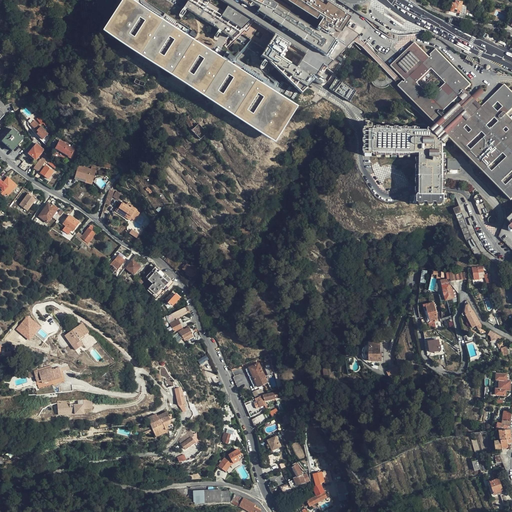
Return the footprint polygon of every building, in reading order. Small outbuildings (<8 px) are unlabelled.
[(127,0),(108,30),(271,135),(293,102),(276,91),(279,86),(239,60),(235,58),(222,50),(219,54),(195,39),(199,33),(167,12),(163,18),(146,7),(135,0),(127,0)] [(240,31),(224,21),(193,0),(189,0),(185,8),(188,10),(218,29),(219,30),(222,32),(233,39),(240,31)] [(193,0),(224,21),(240,31),(244,34),(252,39),(271,52),(315,81),(322,85),(323,86),(324,86),(324,85),(325,84),(325,83),(324,82),(319,78),(327,69),(334,74),(344,59),(339,56),(354,43),(356,46),(359,42),(360,39),(359,37),(360,35),(346,26),(351,19),(320,0),(193,0)] [(451,11),(460,13),(465,14),(467,6),(463,5),(462,7),(461,7),(462,3),(453,1),(451,11)] [(231,47),(244,34),(240,31),(233,39),(228,45),(231,47)] [(359,42),(356,46),(361,51),(363,48),(395,81),(399,77),(360,39),(359,42)] [(481,106),(476,101),(472,97),(466,90),(470,85),(435,50),(429,55),(430,56),(428,58),(413,43),(390,66),(405,81),(403,84),(402,83),(398,87),(410,99),(436,126),(429,133),(428,132),(373,132),(373,131),(373,130),(364,130),(364,158),(373,158),(373,156),(375,156),(376,155),(420,155),(420,191),(420,200),(419,200),(419,208),(442,208),(442,199),(442,190),(441,145),(440,143),(447,136),(511,200),(511,199),(511,214),(507,219),(511,224),(511,123),(505,116),(511,108),(511,92),(504,85),(482,107),(481,106)] [(302,95),(315,81),(271,52),(265,60),(269,63),(302,95)] [(265,69),(269,63),(265,60),(261,66),(265,69)] [(355,92),(335,80),(328,91),(349,103),(355,92)] [(472,97),(476,101),(484,94),(479,89),(472,97)] [(196,126),(189,116),(186,118),(184,119),(191,130),(200,140),(207,134),(208,135),(210,133),(205,127),(203,128),(199,124),(196,126)] [(30,123),(37,129),(39,131),(38,132),(37,134),(43,139),(49,131),(34,119),(30,123)] [(14,147),(20,140),(21,141),(23,139),(12,129),(2,142),(13,151),(15,148),(14,147)] [(71,158),(75,150),(59,142),(55,150),(71,158)] [(43,152),(44,151),(36,145),(32,150),(28,155),(36,161),(41,154),(43,152)] [(43,165),(44,164),(40,161),(40,160),(34,169),(39,172),(43,165)] [(56,168),(57,166),(50,160),(48,163),(55,168),(56,168)] [(459,177),(459,163),(446,163),(446,177),(459,177)] [(90,169),(78,166),(75,177),(81,179),(84,179),(90,169)] [(48,179),(53,172),(45,167),(41,174),(48,179)] [(92,182),(93,181),(95,171),(90,169),(84,179),(86,179),(86,180),(92,182)] [(17,185),(11,180),(6,185),(4,184),(0,181),(0,187),(2,189),(0,190),(0,191),(5,196),(7,193),(9,195),(17,185)] [(37,200),(35,199),(30,195),(29,195),(21,206),(28,211),(37,200)] [(122,203),(118,209),(123,212),(121,215),(131,221),(132,218),(136,220),(141,212),(132,206),(131,208),(122,203)] [(49,205),(48,206),(41,217),(49,223),(53,217),(58,211),(49,205)] [(80,223),(70,216),(63,224),(74,232),(80,223)] [(91,226),(83,237),(81,239),(90,246),(91,244),(89,242),(96,233),(92,231),(94,228),(91,226)] [(132,229),(129,233),(137,237),(140,233),(132,229)] [(112,265),(113,267),(117,270),(119,271),(126,262),(119,256),(112,265)] [(141,268),(134,261),(127,269),(135,275),(141,268)] [(198,271),(190,263),(184,270),(192,277),(198,271)] [(484,271),(483,265),(480,266),(472,268),(474,278),(479,277),(478,272),(484,271)] [(157,299),(162,294),(164,291),(166,292),(173,283),(156,268),(146,278),(155,286),(154,287),(153,286),(148,291),(157,299)] [(458,273),(459,280),(467,279),(466,272),(458,273)] [(445,300),(458,297),(457,291),(454,288),(452,282),(446,284),(445,280),(439,282),(439,284),(442,297),(444,296),(445,300)] [(173,306),(180,298),(173,292),(166,300),(173,306)] [(437,315),(434,303),(429,305),(429,306),(425,307),(427,312),(425,312),(426,318),(429,317),(430,322),(438,320),(436,315),(437,315)] [(472,310),(468,305),(466,306),(466,313),(465,314),(472,327),(477,325),(479,323),(473,310),(472,310)] [(187,313),(189,311),(188,307),(167,317),(171,325),(173,324),(172,323),(175,322),(174,319),(187,313)] [(44,337),(60,327),(52,314),(41,321),(45,327),(40,330),(44,337)] [(27,315),(16,329),(30,341),(42,327),(27,315)] [(171,325),(175,333),(183,329),(179,321),(173,324),(171,325)] [(502,329),(511,334),(511,330),(508,324),(502,329)] [(81,326),(73,332),(75,334),(72,336),(71,334),(65,339),(73,350),(81,344),(79,341),(88,334),(81,326)] [(192,335),(189,327),(178,332),(184,338),(192,335)] [(427,356),(430,356),(430,353),(434,352),(435,354),(440,353),(438,341),(428,342),(428,340),(424,340),(427,356)] [(81,344),(73,350),(76,353),(84,346),(81,344)] [(380,347),(376,347),(373,347),(369,347),(368,361),(381,362),(381,357),(380,357),(380,347)] [(202,364),(209,359),(206,355),(199,359),(202,364)] [(272,363),(265,365),(268,374),(275,373),(272,363)] [(48,364),(30,368),(31,373),(33,379),(36,378),(47,376),(47,379),(58,377),(56,371),(65,369),(64,366),(56,368),(55,367),(49,368),(48,364)] [(267,383),(259,364),(247,369),(255,389),(267,383)] [(497,374),(497,380),(500,380),(499,389),(496,389),(496,395),(506,395),(506,391),(510,391),(511,381),(507,380),(507,375),(497,374)] [(275,393),(263,395),(265,400),(272,399),(273,400),(275,400),(277,408),(279,408),(277,398),(283,397),(282,391),(275,393)] [(265,400),(263,395),(259,397),(260,401),(258,402),(255,403),(256,409),(266,405),(265,400)] [(57,401),(58,415),(85,414),(84,400),(57,401)] [(290,415),(286,416),(288,420),(289,424),(297,420),(294,411),(289,413),(290,415)] [(508,426),(510,426),(511,413),(504,411),(503,423),(497,423),(497,427),(503,428),(507,428),(508,426)] [(173,425),(168,414),(162,417),(167,427),(173,425)] [(264,416),(252,422),(254,428),(259,426),(267,421),(264,416)] [(499,431),(500,441),(502,448),(508,448),(508,444),(511,443),(511,441),(511,431),(503,431),(499,431)] [(235,441),(236,437),(224,433),(223,439),(224,439),(223,442),(224,442),(224,443),(228,444),(229,440),(235,441)] [(278,433),(275,434),(276,437),(281,447),(283,446),(278,433)] [(281,447),(276,437),(268,441),(273,451),(281,447)] [(192,440),(191,438),(181,445),(184,450),(194,443),(192,440)] [(238,450),(225,458),(218,467),(225,473),(227,470),(230,466),(233,464),(237,462),(243,458),(238,450)] [(278,462),(275,454),(268,457),(271,464),(278,462)] [(239,465),(237,462),(233,464),(230,466),(227,470),(231,472),(232,469),(239,465)] [(296,464),(293,465),(294,468),(293,468),(290,470),(294,480),(297,487),(304,484),(306,483),(310,481),(307,475),(303,476),(296,464)] [(330,470),(322,472),(325,481),(332,479),(330,470)] [(316,491),(318,496),(326,492),(322,484),(325,481),(322,472),(314,474),(314,476),(317,485),(315,486),(316,491)] [(498,478),(495,480),(490,482),(495,495),(503,492),(498,478)] [(347,499),(345,491),(347,491),(346,481),(336,483),(339,500),(347,499)] [(291,493),(288,485),(280,488),(284,496),(291,493)] [(230,502),(229,492),(221,492),(220,491),(194,492),(195,504),(230,502)] [(318,496),(308,502),(311,507),(328,498),(326,492),(318,496)] [(240,506),(244,500),(235,495),(230,503),(240,506)] [(244,499),(244,500),(240,506),(239,507),(248,511),(260,511),(261,511),(254,508),(255,505),(244,499)]
